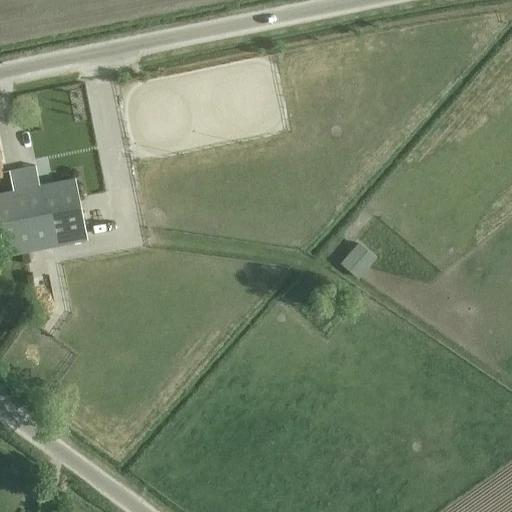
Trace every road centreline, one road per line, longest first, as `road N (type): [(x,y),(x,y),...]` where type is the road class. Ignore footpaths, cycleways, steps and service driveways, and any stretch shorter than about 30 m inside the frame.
road 1 (unclassified): [(0,72),(380,0)]
road 2 (unclassified): [(143,511),(0,405)]
